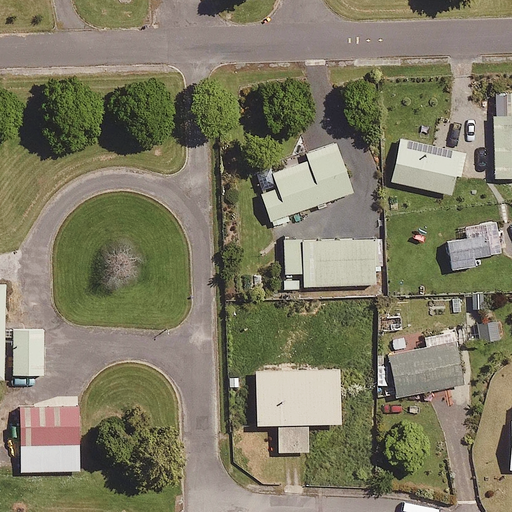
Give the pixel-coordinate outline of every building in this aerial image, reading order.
[(511,113),(490,114),(492,176),(511,175),(511,113)] [(426,144),(396,137),(387,179),(447,193),(451,174),(457,175),(462,152),(426,144)] [(347,193),(332,144),(304,153),(306,161),(269,172),(274,187),(257,192),(267,225),(284,220),(282,214),(347,193)] [(496,252),(492,222),(462,226),(463,238),(444,240),(448,268),(472,265),(471,256),(496,252)] [(369,237),(280,240),(281,285),(299,284),(370,282),(369,237)] [(494,320),(469,325),(472,342),(497,338),(494,320)] [(41,334),(4,335),(6,384),(43,383),(41,334)] [(458,384),(452,343),(384,353),(386,363),(374,365),(378,396),(458,384)] [(334,368),(251,368),(251,423),(274,423),(274,450),(303,450),(304,421),(334,421),(334,368)] [(75,415),(6,417),(8,484),(77,482),(75,415)] [(511,428),(500,428),(498,488),(511,488),(511,428)]
